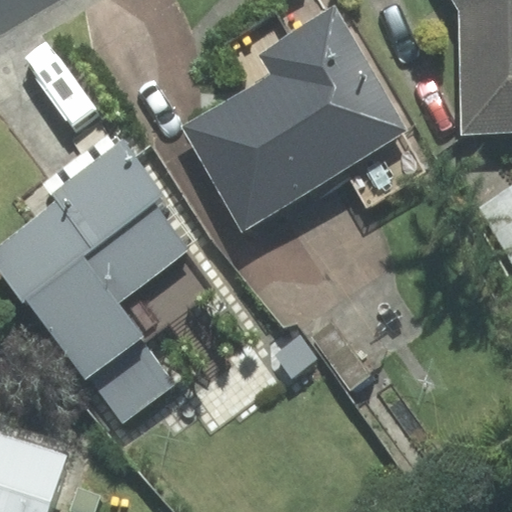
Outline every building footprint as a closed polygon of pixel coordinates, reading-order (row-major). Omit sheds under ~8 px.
[(511,0),(447,0),(459,17),(458,150),(511,150),(511,0)] [(179,113),(249,238),(418,142),(347,18),(179,113)] [(108,143),(40,192),(54,211),(0,249),(0,274),(115,436),(179,390),(147,346),(218,296),(108,143)] [(511,194),(478,214),(511,274),(511,194)] [(0,511),(56,511),(71,467),(0,443),(0,511)]
